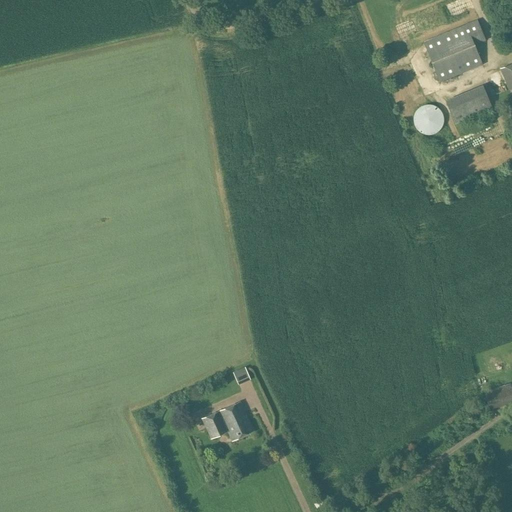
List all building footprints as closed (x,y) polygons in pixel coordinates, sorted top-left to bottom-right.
[(511,16),(501,30),(502,30),(497,35),(511,48),(511,46),(511,16)] [(483,65),(475,45),(486,41),(477,20),(423,43),(440,83),(483,65)] [(511,64),(501,69),(509,90),(511,88),(511,64)] [(483,86),(446,102),(455,124),(492,108),(483,86)] [(421,107),(417,110),(415,114),(413,118),(413,123),(415,127),(418,131),(422,134),(426,135),(431,135),(435,133),(439,131),(442,127),(443,122),(443,117),(442,113),(439,109),(435,106),(430,105),(425,105),(421,107)] [(245,367),(232,372),(237,384),(250,379),(245,367)] [(485,390),(486,394),(485,394),(489,410),(511,403),(511,389),(510,383),(485,390)] [(232,441),(253,431),(240,402),(202,419),(211,438),(228,431),(232,441)]
